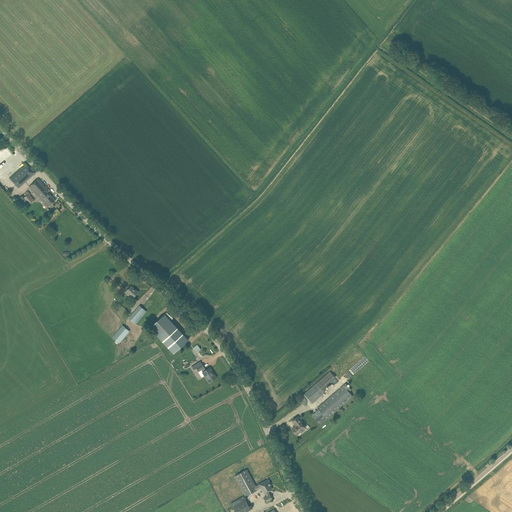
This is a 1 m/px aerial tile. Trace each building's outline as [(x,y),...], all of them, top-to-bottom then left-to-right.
[(5,163),(0,167),(0,175),(10,167),(5,163)] [(27,164),(10,179),(18,188),(35,173),(27,164)] [(7,180),(17,170),(15,168),(5,178),(7,180)] [(0,181),(7,189),(9,187),(0,178),(0,181)] [(29,186),(47,208),(55,201),(47,191),(48,190),(38,178),(29,186)] [(23,198),(29,205),(34,200),(30,195),(31,194),(28,191),(25,193),(27,195),(23,198)] [(125,293),(128,296),(130,294),(134,297),(138,292),(134,289),(134,288),(131,286),(128,290),(125,293)] [(144,312),(145,313),(147,311),(140,305),(129,318),(134,323),(144,312)] [(150,328),(173,353),(189,339),(171,320),(173,318),(168,313),(162,319),(162,318),(150,328)] [(112,337),(119,343),(130,331),(123,325),(112,337)] [(356,372),(367,363),(364,359),(353,369),(356,372)] [(192,367),(194,370),(197,368),(199,372),(202,370),(203,372),(202,372),(209,383),(216,378),(212,372),(212,371),(210,368),(206,370),(204,368),(202,364),(200,361),(192,367)] [(305,393),(313,403),(325,393),(323,390),(326,387),(325,386),(335,378),(330,372),(305,393)] [(317,408),(326,419),(353,396),(349,391),(351,390),(346,383),(317,408)] [(292,421),(296,426),(292,430),(296,435),(305,427),(303,424),(304,423),(297,416),(292,421)] [(234,476),(246,496),(260,488),(262,490),(263,489),(267,496),(264,497),(267,502),(273,499),(270,494),(268,491),(272,489),(270,486),(272,485),(268,479),(259,484),(259,485),(256,486),(247,469),(234,476)]
